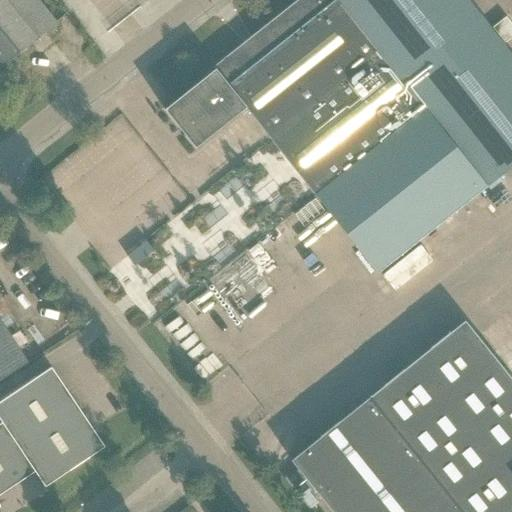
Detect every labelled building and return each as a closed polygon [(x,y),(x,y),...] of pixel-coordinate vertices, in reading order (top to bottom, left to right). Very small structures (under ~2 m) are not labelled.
[(0,0),(0,69),(58,23),(38,0),(0,0)] [(298,0),(214,67),(216,69),(214,71),(215,72),(168,109),(167,109),(165,110),(167,112),(195,146),(194,147),(196,149),(198,147),(245,109),(245,110),(246,108),(378,274),(511,168),(511,55),(468,0),(298,0)] [(482,0),(492,17),(507,8),(503,0),(482,0)] [(163,179),(142,189),(152,208),(173,197),(163,179)] [(68,188),(76,204),(92,196),(83,180),(68,188)] [(314,236),(331,226),(327,219),(309,229),(314,236)] [(0,381),(29,363),(0,317),(0,381)] [(292,461),(332,511),(511,511),(511,379),(465,321),(370,398),(292,461)] [(105,447),(52,368),(0,402),(0,419),(3,423),(35,472),(46,487),(105,447)] [(35,472),(3,423),(0,424),(0,485),(5,492),(35,472)]
